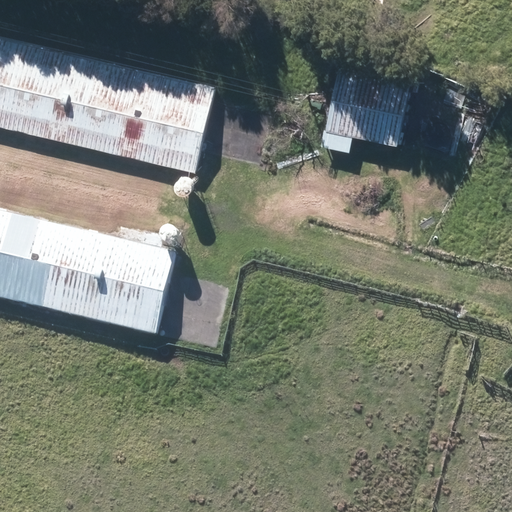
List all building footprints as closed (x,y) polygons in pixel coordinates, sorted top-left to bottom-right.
[(0,123),(201,170),(221,86),(0,34),(0,123)] [(424,83),(344,66),(331,128),(403,143),(414,91),(422,93),(424,83)] [(455,123),(432,121),(429,144),(452,147),(455,123)] [(206,176),(183,169),(178,188),(200,194),(206,176)] [(0,297),(162,335),(181,253),(0,211),(0,297)] [(193,227),(169,222),(165,243),(189,247),(193,227)] [(231,286),(179,274),(165,337),(217,348),(231,286)]
